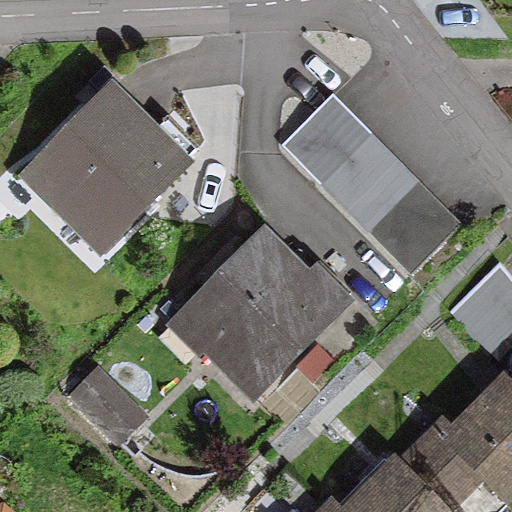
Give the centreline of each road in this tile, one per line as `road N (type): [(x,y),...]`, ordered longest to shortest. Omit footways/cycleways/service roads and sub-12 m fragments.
road 1 (residential): [(0,19),(290,0)]
road 2 (residential): [(378,0),(511,168)]
